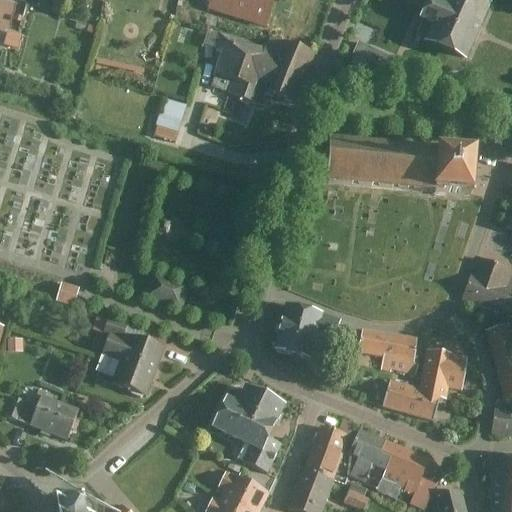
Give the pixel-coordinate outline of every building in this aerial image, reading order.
[(216,0),(213,12),(272,29),(279,0),(216,0)] [(410,0),(428,7),(414,47),(473,69),(497,4),(485,0),(410,0)] [(0,43),(8,11),(0,8),(0,43)] [(271,51),(231,39),(220,82),(265,95),(272,74),(308,85),(319,53),(274,39),(271,51)] [(379,51),(360,43),(354,58),(373,66),(379,51)] [(220,82),(216,94),(271,110),(274,100),(301,108),(308,85),(272,74),(265,95),(220,82)] [(172,143),(185,105),(168,99),(155,137),(172,143)] [(485,154),(333,141),(329,185),(481,198),(485,154)] [(511,281),(511,271),(478,263),(467,305),(511,315),(511,295),(509,295),(511,281)] [(154,274),(147,297),(186,307),(192,284),(154,274)] [(80,291),(62,285),(57,301),(75,307),(80,291)] [(342,326),(286,307),(272,346),(303,357),(311,333),(337,341),(342,326)] [(0,356),(10,327),(0,323),(0,356)] [(511,329),(489,335),(504,401),(511,398),(511,329)] [(411,378),(417,342),(367,334),(364,355),(382,358),(380,373),(411,378)] [(161,376),(169,350),(136,339),(133,348),(108,340),(102,357),(126,365),(161,376)] [(472,364),(427,355),(420,394),(444,402),(451,389),(466,392),(472,364)] [(161,376),(126,365),(118,391),(137,397),(135,401),(146,404),(148,400),(152,401),(161,376)] [(420,394),(395,386),(388,407),(437,423),(444,402),(420,394)] [(221,434),(255,450),(249,465),(270,474),(300,409),(253,388),(246,404),(237,399),(221,434)] [(86,411),(46,399),(43,408),(37,429),(77,442),(86,411)] [(43,408),(25,403),(19,424),(37,429),(43,408)] [(511,412),(493,411),(491,437),(511,439),(511,412)] [(341,479),(358,430),(329,420),(312,469),(341,479)] [(413,507),(430,464),(362,437),(345,480),(413,507)] [(511,493),(511,462),(501,462),(500,493),(511,493)] [(326,511),(338,482),(311,471),(295,511),(326,511)] [(263,511),(272,495),(230,476),(213,511),(263,511)] [(472,511),(468,491),(438,498),(441,511),(451,509),(451,511),(472,511)] [(498,511),(511,511),(511,493),(500,493),(498,511)] [(58,511),(91,511),(83,503),(69,501),(58,510),(58,511)]
